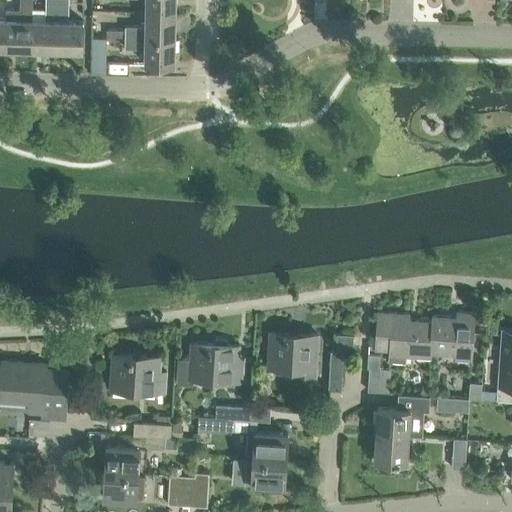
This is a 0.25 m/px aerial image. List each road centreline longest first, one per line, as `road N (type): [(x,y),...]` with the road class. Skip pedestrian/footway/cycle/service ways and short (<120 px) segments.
road 1 (residential): [(207,90),(330,32),(511,36)]
road 2 (residential): [(207,90),(0,84)]
road 3 (residential): [(374,511),(445,502),(511,506)]
